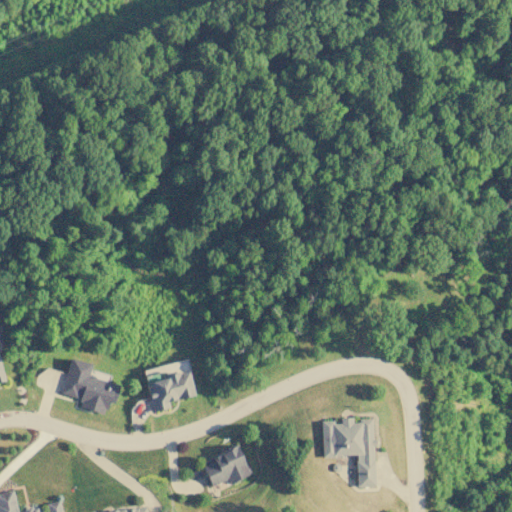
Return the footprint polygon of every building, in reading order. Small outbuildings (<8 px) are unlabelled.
[(60,392),(80,397),(77,406),(104,413),(107,401),(113,402),(117,383),(87,375),(90,363),(69,357),(60,392)] [(193,394),(187,369),(163,375),(162,371),(143,375),(151,411),(168,406),(167,401),(193,394)] [(321,455),(354,454),(356,486),(374,485),(371,419),(351,420),(351,419),(319,420),(321,455)] [(210,486),(227,478),(229,483),(249,474),(236,446),(200,463),(210,486)] [(60,511),(58,500),(45,503),(47,510),(38,511),(36,506),(17,510),(12,489),(0,491),(0,511),(60,511)]
